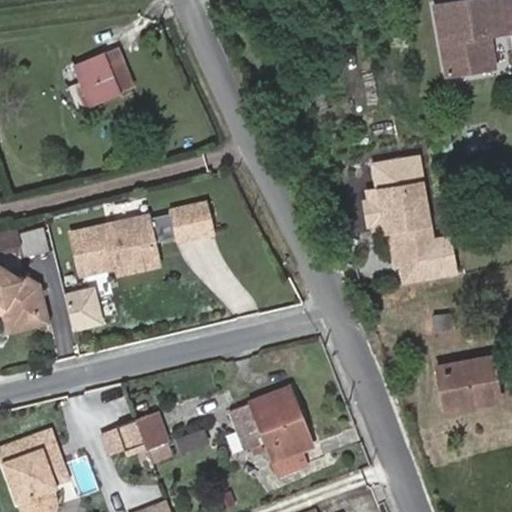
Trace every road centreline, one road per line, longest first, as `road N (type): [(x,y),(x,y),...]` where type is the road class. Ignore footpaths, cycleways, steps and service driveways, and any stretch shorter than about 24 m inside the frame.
road 1 (residential): [(0,393),(349,310)]
road 2 (tertiary): [(192,0),(349,310)]
road 3 (tertiary): [(349,310),(430,511)]
